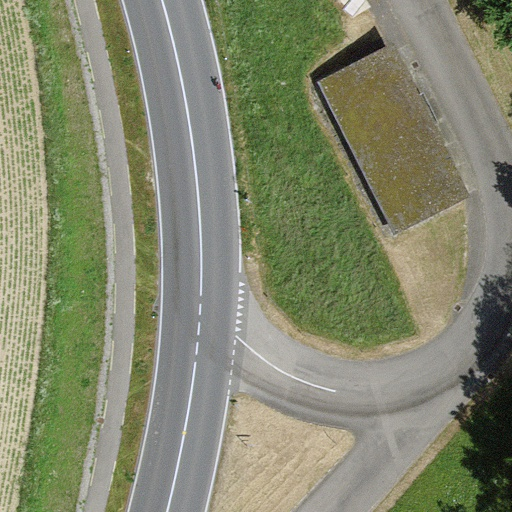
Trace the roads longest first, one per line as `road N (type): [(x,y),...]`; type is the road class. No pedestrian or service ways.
road 1 (residential): [(416,0),(479,117),(507,201),(508,287),(473,347),(427,392)]
road 2 (secondary): [(162,0),(197,192),(200,315)]
road 3 (residential): [(427,392),(361,394),(303,381),(200,315)]
road 4 (secondary): [(200,315),(167,511)]
road 5 (residential): [(427,392),(329,511)]
